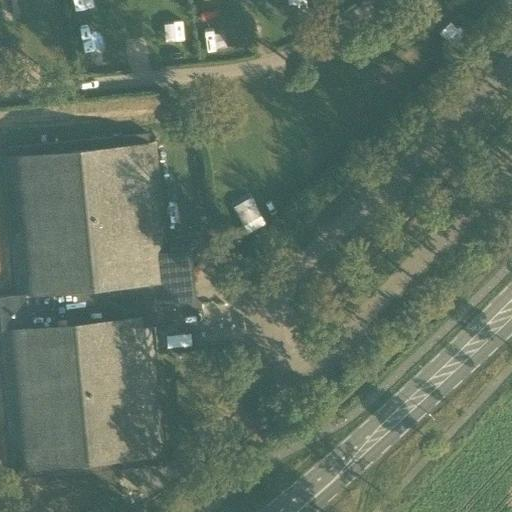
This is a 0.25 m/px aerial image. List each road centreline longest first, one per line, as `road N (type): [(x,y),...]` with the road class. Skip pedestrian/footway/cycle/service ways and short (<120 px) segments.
road 1 (secondary): [(511,291),(269,511)]
road 2 (secondary): [(308,511),(511,325)]
